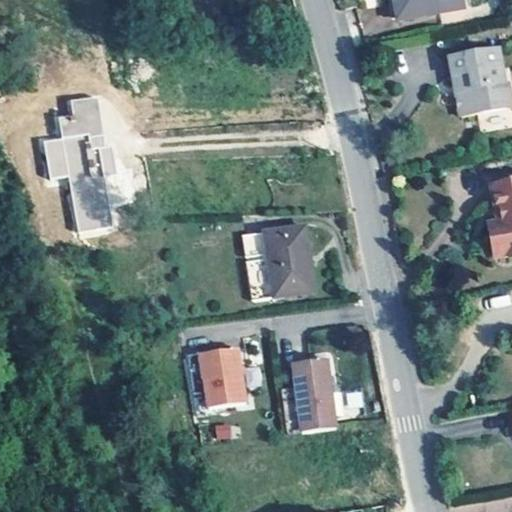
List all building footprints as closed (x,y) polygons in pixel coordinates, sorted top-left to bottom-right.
[(441,0),(398,0),(401,18),(444,10),(441,0)] [(441,0),(444,10),(463,7),(462,0),(441,0)] [(506,87),(501,52),(452,60),(461,120),(501,114),(497,89),(506,87)] [(511,112),(511,102),(510,87),(506,87),(497,89),(501,114),(511,112)] [(81,117),(66,119),(81,232),(116,227),(107,158),(105,149),(112,148),(105,98),(78,100),(81,117)] [(116,157),(115,147),(112,148),(105,149),(107,158),(116,157)] [(492,224),(499,259),(511,256),(511,182),(490,187),(496,223),(492,224)] [(499,259),(492,224),(487,225),(493,260),(499,259)] [(318,291),(309,228),(269,233),(278,297),(318,291)] [(278,297),(269,233),(264,234),(273,298),(278,297)] [(250,403),(240,349),(203,355),(213,410),(250,403)] [(342,430),(330,359),(295,365),(299,389),(306,434),(342,430)] [(284,391),(293,435),(306,434),(299,389),(284,391)]
